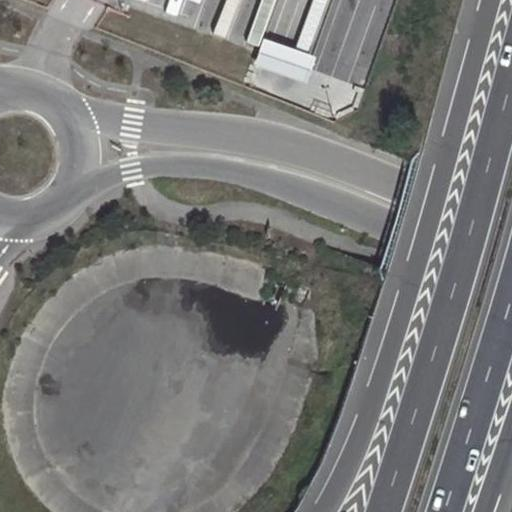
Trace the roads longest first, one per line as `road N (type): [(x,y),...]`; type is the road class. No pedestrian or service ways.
road 1 (trunk): [(491,0),(395,332),(352,462),(324,511)]
road 2 (trunk): [(511,74),(384,511)]
road 3 (tertiary): [(511,231),(287,141),(76,114)]
road 4 (tertiary): [(85,183),(151,166),(235,171),(303,190),(511,278)]
road 5 (trunk): [(444,511),(511,291)]
